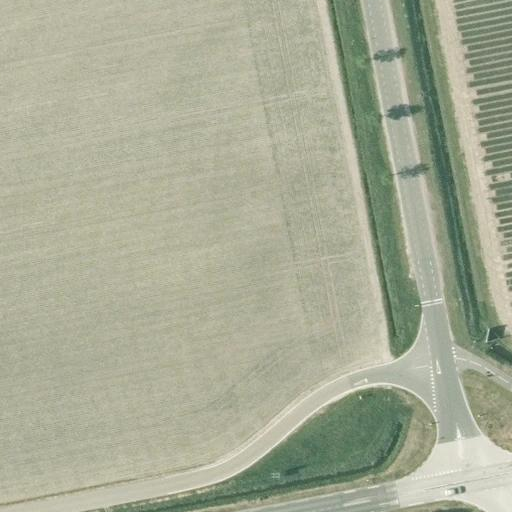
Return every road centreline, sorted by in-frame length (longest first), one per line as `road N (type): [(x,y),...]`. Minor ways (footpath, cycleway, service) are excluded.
road 1 (unclassified): [(35,511),(217,474),(329,392),(441,364)]
road 2 (tertiary): [(441,364),(372,0)]
road 3 (secondary): [(317,511),(448,486)]
